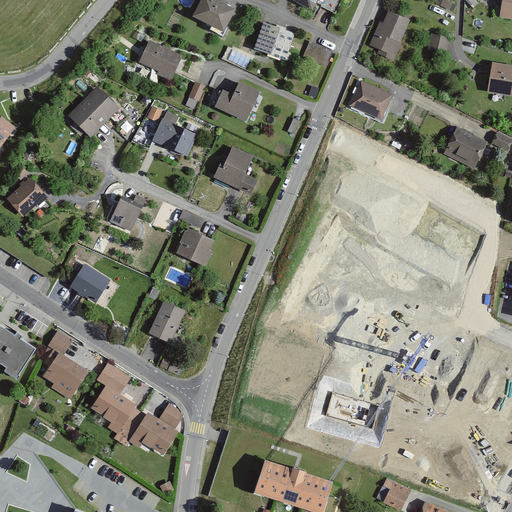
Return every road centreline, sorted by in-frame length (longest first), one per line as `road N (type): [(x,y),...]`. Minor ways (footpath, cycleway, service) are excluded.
road 1 (residential): [(372,0),(203,405)]
road 2 (residential): [(203,405),(0,273)]
road 3 (residential): [(0,82),(42,72),(108,0)]
